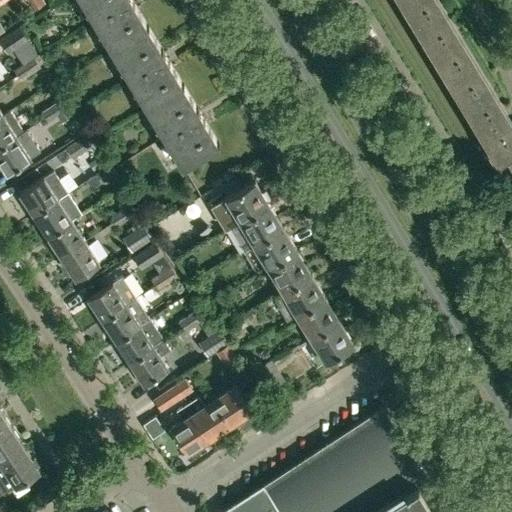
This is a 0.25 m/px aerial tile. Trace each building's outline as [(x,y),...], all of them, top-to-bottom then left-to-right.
[(45,2),(43,0),(26,0),(33,10),(45,2)] [(148,25),(136,5),(133,0),(82,0),(111,48),(148,25)] [(511,128),(511,129),(433,0),(399,0),(497,163),(507,157),(511,165),(511,128)] [(29,38),(20,25),(0,37),(0,40),(7,52),(29,38)] [(184,84),(164,52),(148,25),(111,48),(147,106),(184,84)] [(39,64),(42,62),(44,61),(39,53),(33,57),(33,56),(23,63),(30,73),(40,66),(39,64)] [(22,78),(30,73),(23,63),(15,68),(22,78)] [(219,142),(200,110),(184,84),(147,106),(182,165),(219,142)] [(70,111),(60,98),(51,105),(57,115),(63,111),(65,114),(70,111)] [(48,121),(57,115),(51,105),(41,111),(48,121)] [(0,115),(0,145),(24,130),(10,109),(3,113),(0,115)] [(0,161),(7,172),(31,156),(17,135),(24,130),(0,145),(0,161)] [(73,158),(92,145),(85,134),(65,146),(73,158)] [(102,164),(98,157),(89,163),(94,170),(102,164)] [(112,175),(105,166),(95,173),(102,182),(112,175)] [(53,169),(19,191),(34,213),(58,197),(51,186),(60,180),(53,169)] [(225,194),(239,219),(269,201),(254,177),(225,194)] [(34,213),(47,234),(71,218),(72,219),(82,212),(68,190),(58,197),(34,213)] [(246,248),(254,242),(283,225),(269,201),(239,219),(240,219),(231,225),(246,248)] [(153,238),(129,202),(119,209),(125,220),(130,216),(135,224),(131,227),(133,230),(122,237),(132,252),(153,238)] [(116,226),(125,220),(119,209),(109,216),(116,226)] [(47,234),(61,255),(85,239),(72,219),(71,218),(47,234)] [(254,242),(268,266),(298,248),(283,225),(254,242)] [(100,261),(85,239),(61,255),(75,277),(100,261)] [(133,255),(133,256),(141,268),(152,261),(160,273),(151,279),(158,289),(167,283),(160,273),(171,266),(155,241),(133,255)] [(268,266),(282,289),(312,271),(298,248),(268,266)] [(177,276),(171,266),(160,273),(167,283),(177,276)] [(296,312),(297,313),(326,295),(312,271),(282,289),(282,290),(273,295),(287,318),(296,312)] [(88,296),(102,318),(136,296),(122,274),(88,296)] [(297,313),(306,328),(303,329),(308,338),(340,318),(326,295),(297,313)] [(102,318),(115,339),(149,316),(136,296),(102,318)] [(205,317),(198,307),(188,314),(194,325),(205,317)] [(185,331),(194,325),(188,314),(178,321),(185,331)] [(115,339),(129,360),(163,337),(153,343),(140,323),(150,317),(149,316),(115,339)] [(355,343),(340,318),(308,338),(314,348),(317,346),(325,361),(355,343)] [(203,341),(212,353),(216,351),(227,344),(219,332),(203,341)] [(170,348),(163,337),(129,360),(144,382),(168,366),(161,354),(170,348)] [(242,363),(228,343),(227,344),(216,351),(229,371),(242,363)] [(248,373),(262,395),(274,387),(266,375),(278,367),(272,357),(248,373)] [(193,389),(185,376),(175,383),(183,395),(193,389)] [(161,410),(183,395),(175,383),(153,398),(161,410)] [(236,383),(215,397),(231,422),(252,408),(236,383)] [(198,395),(188,402),(210,436),(231,422),(215,397),(205,404),(198,395)] [(188,451),(210,436),(188,402),(177,409),(183,418),(172,426),(188,451)] [(428,473),(384,404),(217,511),(435,511),(436,511),(416,480),(428,473)] [(0,435),(12,427),(0,409),(0,435)] [(0,435),(0,462),(1,464),(26,448),(12,427),(0,435)] [(40,469),(26,448),(1,464),(15,485),(40,469)]
